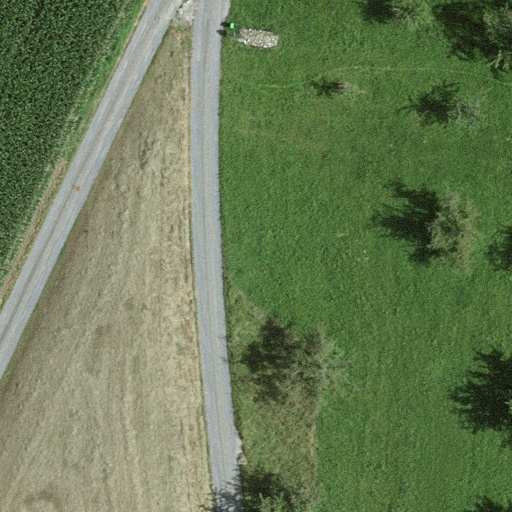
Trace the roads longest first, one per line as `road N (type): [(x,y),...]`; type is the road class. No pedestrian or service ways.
road 1 (track): [(212,0),(192,189),(236,511)]
road 2 (unclassified): [(174,0),(0,374)]
